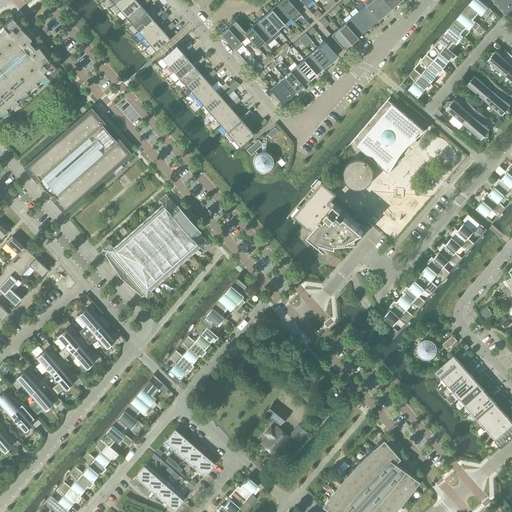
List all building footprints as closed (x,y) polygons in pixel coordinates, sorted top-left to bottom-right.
[(117,0),(114,4),(119,11),(131,0),(117,0)] [(140,5),(138,3),(135,0),(131,0),(119,11),(126,18),(140,5)] [(214,0),(213,2),(208,6),(213,12),(217,7),(221,4),(225,0),(214,0)] [(281,0),(278,3),(291,17),(294,21),(301,15),(298,11),(288,0),(281,0)] [(365,5),(378,19),(384,14),(372,0),(365,0),(363,2),(365,5)] [(372,0),(384,14),(391,8),(384,0),(372,0)] [(480,0),(472,0),(463,10),(473,19),(478,12),(482,15),(484,12),(488,15),(492,10),(480,0)] [(511,0),(494,0),(506,14),(511,8),(511,0)] [(291,17),(278,3),(271,9),(284,23),(291,17)] [(126,18),(132,24),(146,12),(141,7),(140,5),(126,18)] [(365,5),(358,11),(371,26),(378,19),(365,5)] [(277,29),(284,23),(271,9),(265,15),(277,29)] [(461,33),(466,27),(469,30),(472,26),(476,30),(480,25),(473,19),(463,10),(451,25),(461,33)] [(364,31),(371,26),(358,11),(352,17),(364,31)] [(152,19),(150,17),(146,12),(132,24),(138,31),(152,19)] [(165,12),(160,17),(164,20),(168,16),(165,12)] [(270,35),(273,39),(281,33),(277,29),(265,15),(258,21),(270,35)] [(46,75),(48,77),(57,68),(47,59),(46,59),(37,47),(26,53),(22,49),(30,39),(19,28),(20,27),(12,17),(2,25),(3,27),(0,32),(0,113),(6,110),(7,111),(8,111),(5,106),(16,101),(17,102),(18,102),(14,98),(26,93),(27,94),(28,93),(24,89),(36,84),(37,85),(38,84),(34,80),(46,75)] [(358,37),(364,31),(352,17),(345,23),(358,37)] [(152,19),(138,31),(143,38),(158,25),(153,20),(152,19)] [(235,21),(228,27),(240,42),(247,36),(244,33),(245,32),(235,21)] [(258,21),(251,27),(264,41),(267,45),(273,39),(270,35),(258,21)] [(351,43),(358,37),(345,23),(338,29),(351,43)] [(162,30),(158,25),(143,38),(149,45),(164,32),(162,30)] [(448,48),(449,48),(454,41),(457,44),(460,41),(463,44),(468,39),(461,33),(451,25),(439,39),(448,48)] [(240,42),(228,27),(221,34),(236,51),(243,45),(240,42)] [(247,36),(256,47),(264,41),(251,27),(245,32),(244,33),(247,36)] [(344,49),(351,43),(338,29),(332,34),(331,34),(331,35),(344,50),(344,49)] [(169,38),(165,34),(164,32),(149,45),(155,51),(155,52),(170,39),(169,38)] [(298,39),(301,43),(305,47),(309,42),(312,41),(305,33),(303,35),(298,39)] [(448,48),(439,39),(433,46),(439,53),(434,60),(433,60),(443,68),(451,59),(453,60),(457,55),(449,48),(448,48)] [(324,41),(317,47),(330,62),(336,56),(337,56),(324,41),(323,41),(324,41)] [(176,46),(175,45),(161,58),(161,59),(161,58),(167,65),(181,52),(180,51),(176,46)] [(330,62),(317,47),(310,53),(323,68),(330,62)] [(489,59),(488,60),(505,75),(511,67),(511,55),(508,52),(504,58),(495,51),(494,52),(488,53),(489,59)] [(187,59),(183,54),(181,52),(167,65),(173,72),(187,59)] [(310,53),(303,59),(316,74),(323,68),(310,53)] [(421,74),(431,82),(439,73),(441,75),(445,69),(443,68),(433,60),(434,60),(427,54),(421,60),(427,67),(421,74)] [(193,66),(192,64),(187,59),(173,72),(169,76),(171,78),(174,82),(179,78),(193,66)] [(316,74),(303,59),(297,65),(309,80),(316,74)] [(251,68),(255,73),(262,67),(258,62),(251,68)] [(290,71),(302,86),(309,80),(297,65),(290,71)] [(195,68),(193,66),(179,78),(185,85),(199,73),(195,68)] [(433,84),(431,82),(421,74),(414,68),(409,74),(415,82),(409,89),(418,97),(427,87),(428,89),(433,84)] [(283,77),(296,92),(302,86),(290,71),(283,77)] [(199,73),(185,85),(191,92),(205,79),(204,78),(199,73)] [(468,83),(467,84),(485,99),(497,85),(488,77),(483,82),(475,75),(474,76),(468,77),(468,83)] [(289,97),(296,92),(283,77),(276,83),(289,97)] [(197,99),(211,86),(207,81),(205,79),(191,92),(197,99)] [(269,89),(282,104),(289,97),(276,83),(269,89)] [(507,93),(497,85),(485,99),(503,114),(504,113),(510,113),(509,107),(510,105),(502,98),(507,93)] [(216,91),(211,86),(197,99),(203,106),(217,93),(216,91)] [(217,93),(203,106),(209,112),(223,100),(219,94),(217,93)] [(447,107),(446,109),(464,124),(477,109),(467,101),(463,106),(454,99),(453,101),(447,101),(447,107)] [(228,105),(223,100),(209,112),(215,119),(229,107),(228,105)] [(373,167),(377,162),(385,169),(389,173),(396,161),(398,158),(400,155),(402,153),(403,151),(407,146),(411,142),(423,132),(425,130),(423,129),(393,103),(392,104),(387,100),(352,141),(357,145),(367,154),(363,159),(362,159),(360,158),(358,158),(356,159),(354,159),(352,160),(351,161),(349,162),(348,163),(347,165),(346,167),(345,168),(345,170),(344,172),(344,174),(345,176),(345,178),(346,179),(346,181),(348,183),(349,184),(350,185),(352,186),(353,187),(355,188),(357,188),(359,188),(361,188),(363,188),(365,187),(366,186),(368,185),(369,184),(371,183),(372,181),(373,180),(373,178),(374,176),(374,175),(374,172),(374,170),(373,169),(373,167)] [(221,126),(235,113),(230,108),(229,107),(215,119),(221,126)] [(486,117),(477,109),(464,124),(482,139),(483,137),(489,137),(489,131),(490,130),(481,122),(486,117)] [(239,118),(235,113),(221,126),(226,132),(227,133),(241,120),(239,118)] [(53,198),(55,200),(63,209),(118,162),(122,162),(122,158),(121,153),(120,148),(119,143),(116,137),(113,132),(108,127),(103,123),(100,121),(98,120),(94,118),(89,117),(83,116),(81,115),(81,119),(26,167),(36,178),(38,180),(38,182),(39,184),(40,185),(41,187),(42,189),(44,190),(45,192),(47,193),(48,194),(50,195),(52,196),(53,198)] [(255,127),(257,130),(267,121),(264,118),(255,127)] [(227,133),(226,132),(224,134),(230,142),(247,127),(242,122),(241,120),(227,133)] [(247,127),(230,142),(236,148),(253,134),(247,127)] [(271,138),(279,132),(275,127),(267,134),(271,138)] [(253,153),(255,155),(254,157),(253,159),(253,161),(253,164),(253,166),(254,167),(255,169),(257,170),(259,171),(261,172),(263,172),(266,171),(268,170),(270,169),(271,167),(272,165),(272,162),(272,160),(272,158),(271,156),(269,154),(267,153),(265,152),(263,152),(260,152),(257,153),(255,151),(262,145),(258,140),(246,150),(250,155),(253,153)] [(511,187),(511,185),(511,162),(511,163),(507,168),(509,169),(501,178),(501,179),(511,187)] [(501,179),(501,178),(500,177),(495,182),(497,184),(489,193),(499,201),(505,194),(511,198),(511,187),(501,179)] [(337,194),(319,179),(288,217),(291,213),(308,228),(309,227),(312,230),(309,233),(326,248),(326,247),(329,243),(337,246),(337,242),(358,241),(357,235),(364,231),(346,216),(348,213),(342,207),(341,208),(332,200),(336,194),(337,194)] [(489,193),(487,191),(483,196),(485,198),(476,208),(486,216),(492,209),(500,213),(506,207),(499,201),(489,193)] [(183,220),(185,214),(176,204),(176,205),(166,194),(158,200),(161,204),(112,247),(109,244),(102,249),(105,253),(104,254),(119,276),(123,273),(126,275),(122,280),(142,297),(143,296),(146,300),(153,294),(150,290),(199,247),(202,250),(210,244),(200,232),(200,231),(192,221),(185,223),(183,220)] [(468,238),(468,237),(474,231),(482,235),(487,229),(469,213),(464,218),(466,220),(458,229),(458,230),(468,238)] [(455,252),(456,252),(461,245),(470,250),(475,243),(468,237),(468,238),(458,230),(458,229),(456,228),(452,233),(454,234),(446,244),(445,244),(455,252)] [(13,271),(30,252),(12,236),(6,243),(18,254),(7,265),(13,271)] [(445,244),(446,244),(444,242),(440,247),(441,249),(434,258),(433,258),(443,267),(443,266),(449,260),(457,264),(463,258),(456,252),(455,252),(445,244)] [(30,252),(13,271),(20,277),(30,266),(42,276),(48,269),(30,252)] [(450,272),(443,266),(443,267),(433,258),(434,258),(432,256),(427,262),(429,263),(421,272),(421,273),(431,281),(437,274),(445,278),(450,272)] [(0,273),(0,285),(13,271),(7,265),(0,273)] [(506,280),(503,282),(507,287),(504,289),(506,292),(511,288),(511,266),(509,270),(511,275),(506,280)] [(10,288),(20,277),(13,271),(0,285),(0,291),(15,305),(21,298),(17,294),(10,288)] [(421,273),(421,272),(420,271),(415,276),(417,278),(409,287),(418,295),(419,295),(425,288),(433,293),(438,287),(431,281),(421,273)] [(223,292),(240,307),(244,301),(240,298),(243,295),(240,292),(246,285),(236,277),(223,292)] [(409,287),(407,285),(403,290),(405,292),(397,301),(396,302),(406,310),(407,309),(412,303),(420,307),(426,301),(419,295),(418,295),(409,287)] [(223,292),(211,306),(221,315),(221,314),(227,308),(230,311),(232,308),(236,311),(240,307),(223,292)] [(396,302),(397,301),(395,299),(391,305),(392,306),(384,316),(394,324),(400,317),(408,322),(414,315),(407,309),(406,310),(396,302)] [(0,305),(0,316),(2,319),(8,313),(0,305)] [(221,315),(211,306),(199,321),(209,329),(212,331),(220,322),(224,325),(228,320),(221,314),(221,315)] [(84,337),(91,331),(100,323),(105,319),(100,313),(98,315),(93,309),(89,312),(85,307),(76,315),(86,326),(79,332),(84,337)] [(479,312),(484,320),(489,317),(483,309),(479,312)] [(110,324),(105,319),(100,323),(91,331),(84,337),(90,344),(97,338),(105,348),(114,340),(110,335),(113,332),(108,326),(110,324)] [(204,349),(205,350),(208,353),(212,348),(208,344),(212,340),(213,341),(218,336),(212,331),(209,329),(199,321),(194,326),(200,334),(194,341),(203,349),(204,349)] [(70,353),(70,352),(84,340),(79,335),(77,336),(72,330),(68,333),(64,328),(55,336),(65,347),(58,353),(63,359),(70,353)] [(205,350),(204,349),(203,349),(194,341),(187,335),(182,341),(187,348),(182,355),(181,355),(191,364),(191,363),(199,354),(201,356),(205,350)] [(457,341),(453,335),(442,344),(447,349),(457,341)] [(417,348),(417,350),(418,353),(419,354),(421,357),(423,358),(426,359),(429,359),(430,358),(432,358),(434,356),(435,355),(436,353),(437,351),(437,349),(437,346),(436,345),(435,343),(434,341),(432,340),(430,339),(428,339),(425,339),(422,340),(420,342),(419,344),(418,345),(417,348)] [(87,347),(89,346),(84,340),(70,352),(70,353),(84,369),(93,361),(89,356),(92,353),(87,347)] [(35,357),(50,374),(64,361),(59,356),(57,357),(51,351),(48,354),(44,349),(35,357)] [(181,355),(182,355),(175,349),(169,355),(175,363),(166,374),(176,383),(180,379),(179,378),(187,368),(189,370),(193,365),(191,363),(191,364),(181,355)] [(454,354),(436,370),(442,377),(460,362),(454,354)] [(68,366),(64,361),(50,374),(58,383),(52,388),(57,394),(63,389),(64,390),(73,382),(68,377),(72,374),(66,368),(68,366)] [(463,365),(460,362),(442,377),(448,384),(466,369),(468,371),(469,369),(472,366),(469,363),(466,366),(465,364),(463,365)] [(471,371),(469,369),(468,371),(466,369),(448,384),(454,391),(472,375),(469,372),(471,371)] [(29,394),(43,382),(38,377),(36,378),(31,372),(27,375),(23,370),(14,378),(16,380),(11,384),(16,390),(21,385),(29,394)] [(153,374),(136,395),(152,409),(157,404),(153,400),(155,397),(152,395),(162,383),(153,374)] [(454,391),(460,398),(478,382),(480,384),(481,383),(484,380),(481,376),(478,379),(476,377),(475,379),(472,375),(454,391)] [(48,387),(43,382),(29,394),(34,400),(27,406),(35,415),(42,409),(43,411),(52,403),(48,398),(53,394),(48,387)] [(483,385),(481,383),(480,384),(478,382),(460,398),(466,404),(484,389),(481,386),(483,385)] [(487,392),(484,389),(466,404),(472,411),(490,396),(492,398),(493,396),(496,393),(493,390),(490,393),(488,391),(487,392)] [(0,393),(0,405),(8,415),(22,403),(18,397),(16,399),(10,393),(7,396),(2,391),(0,393)] [(136,395),(124,408),(134,417),(139,410),(142,413),(145,410),(149,413),(152,409),(136,395)] [(490,396),(472,411),(478,418),(496,402),(493,399),(494,398),(493,396),(492,398),(490,396)] [(264,413),(280,425),(288,414),(273,402),(264,413)] [(478,418),(484,425),(502,409),(504,411),(505,410),(508,407),(505,403),(502,406),(500,404),(499,406),(496,402),(478,418)] [(27,408),(22,403),(8,415),(23,432),(32,424),(30,422),(34,419),(25,410),(27,408)] [(112,423),(121,431),(124,434),(132,424),(136,428),(141,423),(134,417),(124,408),(112,423)] [(506,411),(505,410),(504,411),(502,409),(484,425),(490,432),(508,416),(505,413),(506,411)] [(490,432),(496,438),(511,424),(511,417),(511,418),(511,419),(508,416),(490,432)] [(112,423),(99,437),(109,445),(114,439),(118,442),(120,439),(129,446),(133,441),(124,434),(121,431),(112,423)] [(0,425),(0,449),(3,453),(12,445),(7,440),(11,437),(5,431),(7,429),(2,424),(0,425)] [(511,424),(496,438),(502,445),(511,436),(511,424)] [(290,434),(299,442),(307,433),(298,425),(290,434)] [(274,429),(271,426),(264,434),(267,436),(261,443),(274,455),(289,438),(276,426),(274,429)] [(164,442),(174,451),(185,438),(175,429),(164,442)] [(100,451),(94,457),(104,466),(112,457),(114,458),(118,453),(109,445),(99,437),(94,443),(100,451)] [(174,451),(183,459),(195,446),(185,438),(174,451)] [(382,440),(374,447),(388,457),(387,458),(394,463),(397,460),(400,458),(399,457),(383,439),(382,440)] [(204,455),(195,446),(183,459),(193,467),(204,455)] [(369,451),(366,454),(380,464),(382,465),(387,458),(388,457),(374,447),(373,448),(369,451)] [(88,465),(82,472),(92,480),(99,471),(101,473),(106,467),(104,466),(94,457),(87,452),(82,458),(88,465)] [(362,458),(359,461),(374,471),(375,472),(380,464),(366,454),(362,458)] [(214,463),(204,455),(193,467),(203,476),(214,463)] [(404,467),(400,464),(399,462),(397,460),(394,463),(387,458),(382,465),(380,464),(375,472),(374,471),(368,479),(367,479),(361,486),(360,486),(354,494),(354,493),(348,501),(339,511),(368,511),(372,507),(373,508),(379,500),(380,501),(386,493),(392,485),(392,486),(398,478),(404,470),(419,481),(419,478),(404,467)] [(355,465),(353,468),(367,479),(368,479),(374,471),(359,461),(355,465)] [(134,476),(144,485),(155,472),(145,463),(134,476)] [(92,480),(82,472),(75,466),(69,472),(75,480),(70,486),(79,495),(87,485),(89,487),(93,482),(92,480)] [(348,472),(346,475),(360,486),(361,486),(367,479),(353,468),(348,472)] [(404,470),(398,478),(413,489),(419,481),(404,470)] [(176,479),(179,476),(174,471),(171,475),(176,479)] [(165,480),(155,472),(144,485),(154,493),(165,480)] [(340,482),(340,483),(354,493),(354,494),(360,486),(346,475),(342,480),(340,482)] [(247,476),(239,486),(237,484),(233,489),(252,505),(257,499),(251,492),(257,485),(247,476)] [(398,478),(392,486),(407,496),(413,489),(398,478)] [(63,494),(57,501),(67,509),(75,500),(77,501),(81,496),(79,495),(70,486),(63,480),(57,487),(63,494)] [(164,501),(175,489),(165,480),(154,493),(164,501)] [(334,490),(333,490),(348,501),(354,493),(340,483),(334,489),(334,490)] [(392,485),(386,493),(401,504),(406,498),(407,497),(407,496),(392,486),(392,485)] [(174,510),(185,497),(175,489),(164,501),(174,510)] [(230,511),(233,511),(238,507),(246,511),(252,505),(233,489),(229,494),(231,496),(229,498),(223,505),(230,511)] [(328,497),(327,498),(342,509),(348,501),(333,490),(328,497)] [(386,493),(380,501),(394,511),(396,509),(401,504),(386,493)] [(225,494),(219,502),(221,504),(223,505),(229,498),(225,494)] [(51,508),(47,511),(67,511),(69,510),(67,509),(57,501),(50,495),(45,501),(51,508)] [(323,504),(322,506),(330,511),(339,511),(342,509),(327,498),(326,499),(323,504)] [(379,500),(373,508),(378,511),(393,511),(394,511),(380,501),(379,500)]
